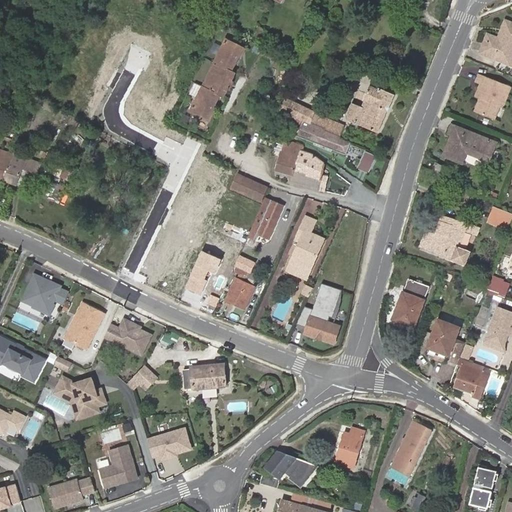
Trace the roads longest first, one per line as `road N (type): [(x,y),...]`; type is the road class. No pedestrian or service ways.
road 1 (residential): [(472,0),(411,149),(365,317)]
road 2 (residential): [(121,286),(182,160),(117,126),(111,109),(142,51)]
road 3 (residential): [(121,286),(194,323),(340,377)]
road 4 (residential): [(340,377),(219,486)]
road 5 (residential): [(0,232),(121,286)]
road 6 (residential): [(511,451),(407,383)]
